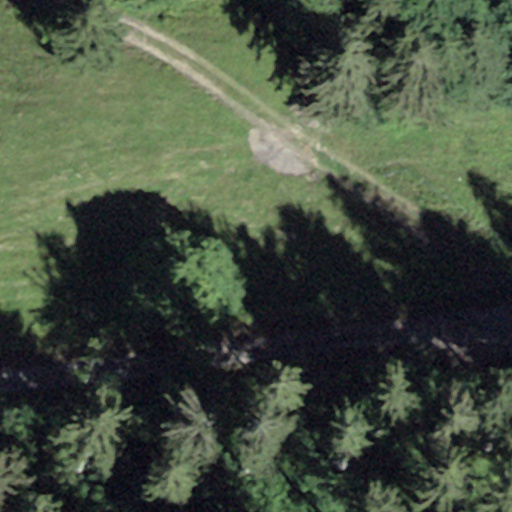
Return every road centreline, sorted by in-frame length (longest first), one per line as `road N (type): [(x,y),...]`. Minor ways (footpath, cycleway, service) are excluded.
road 1 (track): [(501,321),(494,281),(184,59),(63,0)]
road 2 (unclassified): [(0,374),(511,320)]
